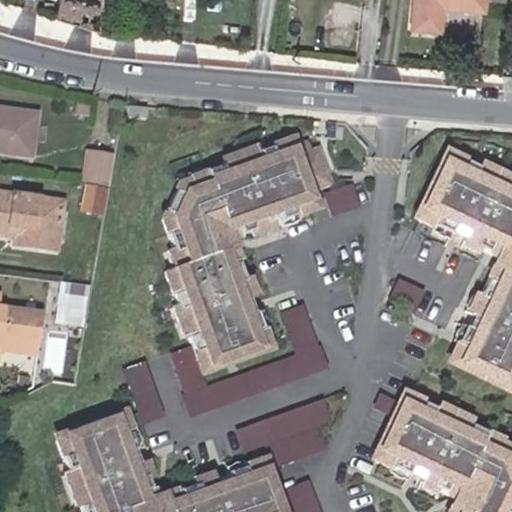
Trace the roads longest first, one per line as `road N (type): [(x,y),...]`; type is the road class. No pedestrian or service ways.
road 1 (residential): [(389,99),(365,363),(360,395),(325,470),(331,511)]
road 2 (tertiary): [(0,50),(138,80),(389,99)]
road 3 (tertiary): [(389,99),(511,109)]
